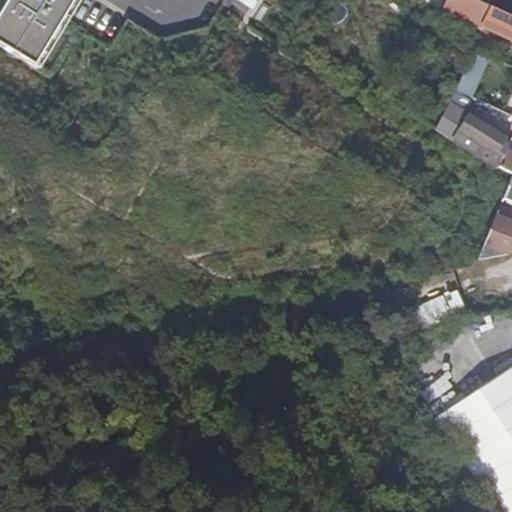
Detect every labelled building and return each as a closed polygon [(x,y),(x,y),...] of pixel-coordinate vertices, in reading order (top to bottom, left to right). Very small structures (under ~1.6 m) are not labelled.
[(75,0),(0,0),(0,48),(34,69),(75,0)] [(511,17),(474,0),(445,0),(442,8),(510,39),(511,37),(511,17)] [(453,91),(461,94),(468,97),(482,65),(486,55),(472,48),(453,91)] [(511,67),(486,55),(482,65),(511,78),(511,67)] [(447,105),(454,109),(461,94),(453,91),(450,98),(447,105)] [(483,104),(511,117),(511,109),(487,97),(483,104)] [(483,159),(497,167),(502,155),(496,151),(503,140),(454,109),(447,105),(435,131),(483,159)] [(497,167),(510,175),(511,175),(511,156),(503,153),(502,155),(497,167)] [(511,175),(510,175),(500,198),(511,203),(511,175)] [(511,239),(511,223),(493,216),(477,258),(497,255),(506,253),(511,239)] [(453,291),(404,312),(412,331),(461,310),(453,291)] [(497,511),(511,511),(511,366),(433,418),(497,511)]
